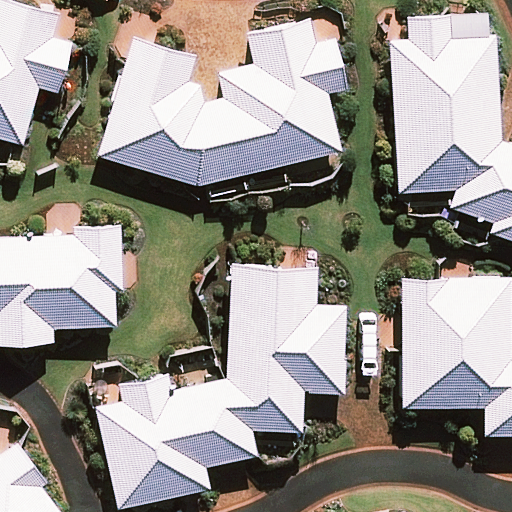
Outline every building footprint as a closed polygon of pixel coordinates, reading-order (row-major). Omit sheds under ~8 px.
[(0,0),(0,130),(18,135),(33,80),(53,86),(65,42),(47,37),(53,13),(3,0),(0,0)] [(511,142),(497,137),(491,32),(447,35),(446,13),(405,15),(406,37),(390,38),(398,186),(454,184),(447,201),(494,216),(490,229),(511,235),(511,142)] [(222,96),(201,101),(195,81),(184,78),(190,53),(133,35),(96,152),(194,178),(335,146),(322,87),(342,83),(332,38),(312,43),(306,17),(245,31),(252,63),(216,71),(222,96)] [(46,321),(111,318),(109,279),(117,278),(115,223),(76,225),(77,232),(0,235),(0,336),(47,334),(46,321)] [(253,449),(247,422),(296,424),(299,384),(338,388),(342,303),(310,303),(312,264),(232,260),(230,262),(226,370),(169,388),(165,371),(117,383),(121,398),(95,404),(117,498),(206,478),(202,460),(253,449)] [(511,355),(506,356),(506,277),(402,277),(402,401),(481,400),(481,428),(511,427),(511,355)] [(0,511),(57,511),(35,480),(39,476),(15,442),(0,452),(0,511)]
